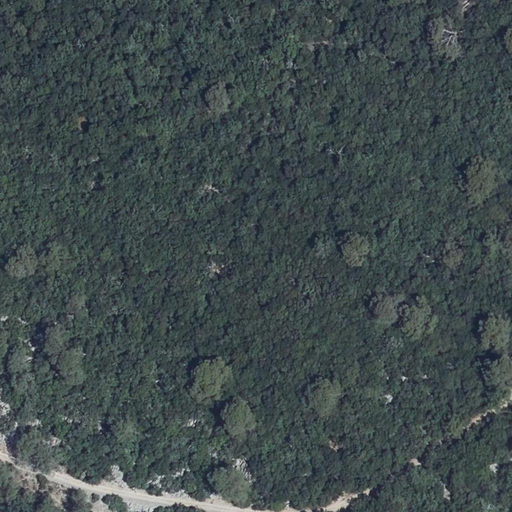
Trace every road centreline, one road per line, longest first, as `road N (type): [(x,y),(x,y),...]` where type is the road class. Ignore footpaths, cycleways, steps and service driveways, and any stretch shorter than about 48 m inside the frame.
road 1 (track): [(292,511),(337,506),(390,478),(511,388)]
road 2 (track): [(0,454),(96,490),(215,511)]
